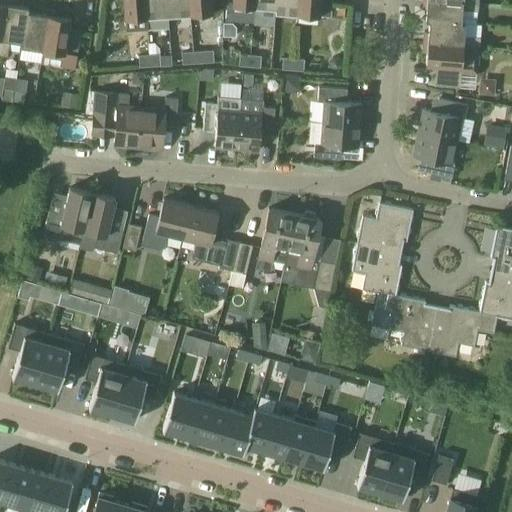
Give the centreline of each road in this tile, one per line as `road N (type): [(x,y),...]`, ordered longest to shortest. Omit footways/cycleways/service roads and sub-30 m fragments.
road 1 (residential): [(0,411),(341,511)]
road 2 (residential): [(384,178),(340,186),(52,161)]
road 3 (residential): [(384,178),(396,0)]
